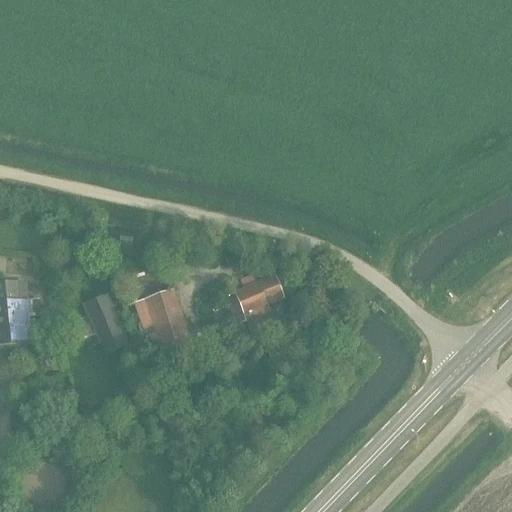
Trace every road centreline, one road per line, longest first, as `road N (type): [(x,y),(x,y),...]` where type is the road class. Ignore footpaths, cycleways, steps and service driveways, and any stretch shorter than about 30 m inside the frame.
road 1 (unclassified): [(0,174),(316,246),(378,283),(465,363)]
road 2 (secondary): [(321,511),(465,363)]
